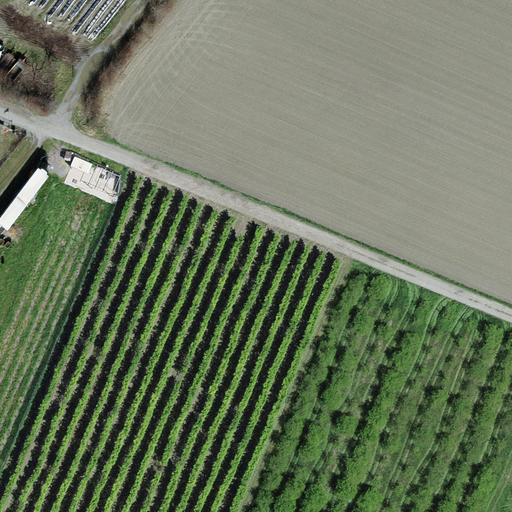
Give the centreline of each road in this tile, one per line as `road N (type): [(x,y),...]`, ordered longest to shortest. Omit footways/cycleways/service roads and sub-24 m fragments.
road 1 (track): [(48,125),(511,316)]
road 2 (track): [(48,125),(145,0)]
